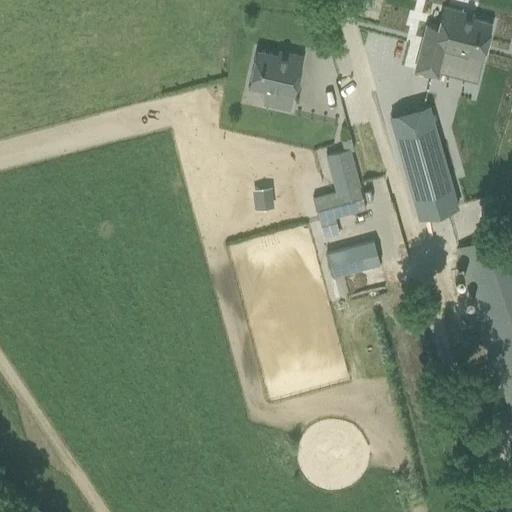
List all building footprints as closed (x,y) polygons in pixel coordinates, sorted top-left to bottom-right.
[(413,70),(436,76),(444,46),(465,52),(464,55),(480,59),(489,24),(461,16),(462,13),(442,7),(437,27),(425,24),(413,70)] [(255,49),(247,89),(264,93),(265,87),(289,92),(293,93),(302,56),(285,52),(284,56),(276,54),(255,49)] [(463,208),(441,131),(402,143),(425,220),(463,208)] [(335,191),(311,197),(318,221),(364,209),(349,149),(326,155),(335,191)] [(511,235),(510,230),(457,247),(511,419),(511,235)] [(329,276),(376,263),(369,238),(322,251),(329,276)] [(399,269),(345,284),(410,511),(458,511),(468,509),(399,269)]
